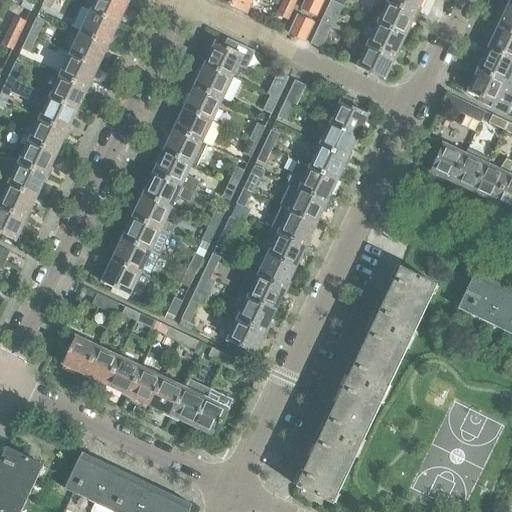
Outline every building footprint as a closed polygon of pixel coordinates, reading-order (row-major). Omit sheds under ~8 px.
[(55,0),(45,0),(43,6),(51,10),(55,0)] [(127,0),(96,0),(92,10),(120,23),(130,1),(127,0)] [(253,0),(218,0),(247,13),(253,0)] [(291,13),(295,5),(284,0),(281,7),(291,13)] [(317,16),(324,0),(306,0),(302,9),(317,16)] [(331,0),(321,22),(332,27),(337,15),(340,16),(344,6),(331,0)] [(388,0),(388,1),(416,14),(423,0),(388,0)] [(388,1),(378,23),(406,36),(416,14),(388,1)] [(511,5),(509,5),(499,26),(511,32),(511,5)] [(288,20),(291,13),(281,7),(277,15),(288,20)] [(120,23),(92,10),(81,32),(109,45),(120,23)] [(27,22),(26,21),(18,17),(15,16),(11,23),(24,29),(27,22)] [(305,41),(313,23),(298,16),(290,34),(305,41)] [(45,23),(36,19),(29,34),(37,38),(45,23)] [(332,27),(321,22),(311,44),(322,49),(332,27)] [(20,36),(24,29),(11,23),(8,30),(20,36)] [(399,50),(406,36),(378,23),(368,45),(396,58),(398,59),(402,51),(399,50)] [(511,32),(499,26),(489,48),(511,58),(511,32)] [(17,44),(20,36),(8,30),(4,38),(17,44)] [(109,45),(81,32),(71,54),(99,67),(109,45)] [(30,53),(37,38),(29,34),(22,49),(30,53)] [(13,51),(17,44),(4,38),(1,45),(12,51),(13,51)] [(255,51),(231,39),(227,47),(216,42),(213,49),(209,48),(203,61),(207,63),(206,63),(234,77),(240,65),(247,68),(255,51)] [(396,58),(368,45),(358,66),(385,80),(396,58)] [(511,59),(489,48),(479,70),(511,86),(511,59)] [(99,67),(71,54),(61,75),(89,88),(99,67)] [(16,62),(8,78),(17,82),(18,79),(24,66),(16,62)] [(206,63),(196,85),(224,99),(234,77),(206,63)] [(511,106),(511,86),(479,70),(466,95),(508,115),(511,106)] [(268,95),(270,96),(278,100),(289,78),(278,72),(268,95)] [(89,88),(61,75),(50,97),(78,111),(89,88)] [(17,82),(8,78),(1,93),(10,97),(13,90),(17,82)] [(26,96),(31,85),(18,79),(17,82),(13,90),(26,96)] [(295,80),(285,102),(293,107),(295,108),(306,85),(295,80)] [(224,99),(196,85),(185,107),(213,120),(224,99)] [(278,100),(270,96),(263,110),(272,114),(278,100)] [(50,97),(40,119),(68,132),(78,111),(50,97)] [(330,124),(358,137),(369,114),(341,101),(330,124)] [(486,112),(465,101),(460,112),(481,123),(486,112)] [(293,107),(285,102),(278,117),(286,121),(293,107)] [(185,107),(175,129),(203,142),(213,120),(185,107)] [(502,129),(506,121),(493,114),(489,123),(502,129)] [(40,119),(30,140),(58,153),(68,132),(40,119)] [(511,123),(506,121),(502,129),(511,133),(511,123)] [(259,143),(266,127),(257,123),(250,139),(259,143)] [(330,124),(320,145),(348,158),(358,137),(330,124)] [(203,142),(175,129),(165,151),(193,164),(203,142)] [(272,130),(264,146),(272,149),(280,133),(272,130)] [(58,153),(30,140),(21,135),(10,158),(19,163),(47,176),(58,153)] [(251,158),(259,143),(250,139),(242,154),(251,158)] [(452,182),(465,154),(444,143),(430,171),(452,182)] [(320,145),(310,167),(338,180),(348,158),(320,145)] [(272,149),(264,146),(257,161),(265,165),(272,149)] [(193,164),(165,151),(155,172),(196,192),(200,182),(187,176),(193,164)] [(486,164),(465,154),(452,182),(473,192),(486,164)] [(500,170),(486,164),(473,192),(495,202),(511,166),(511,161),(507,159),(500,170)] [(47,176),(19,163),(9,184),(37,197),(47,176)] [(511,166),(495,202),(511,210),(511,166)] [(237,167),(229,182),(238,186),(246,171),(237,167)] [(327,201),(338,180),(310,167),(305,178),(292,172),(287,182),(327,201)] [(196,192),(155,172),(144,194),(172,207),(177,197),(190,203),(196,192)] [(251,172),(244,189),(252,193),(254,189),(260,177),(251,172)] [(238,186),(229,182),(222,197),(231,201),(238,186)] [(331,203),(327,201),(287,182),(287,183),(299,189),(289,210),(317,223),(324,209),(327,210),(331,203)] [(9,184),(0,203),(0,206),(27,219),(37,197),(9,184)] [(244,189),(234,210),(242,214),(252,193),(244,189)] [(172,207),(144,194),(137,209),(133,207),(130,214),(169,232),(173,223),(166,220),(172,207)] [(27,219),(0,206),(0,233),(16,241),(27,219)] [(317,223),(289,210),(282,207),(272,228),(279,232),(307,245),(317,223)] [(216,210),(209,225),(218,229),(225,214),(216,210)] [(232,236),(242,214),(234,210),(223,231),(232,236)] [(169,232),(130,214),(126,222),(130,224),(123,238),(151,251),(159,254),(169,232)] [(209,225),(199,246),(207,251),(218,229),(209,225)] [(224,252),(232,236),(223,231),(216,248),(224,252)] [(279,232),(269,253),(296,267),(307,245),(279,232)] [(151,251),(123,238),(113,259),(141,272),(151,251)] [(197,272),(207,251),(199,246),(188,268),(197,272)] [(10,252),(0,247),(0,266),(3,267),(10,252)] [(296,267),(269,253),(258,275),(286,288),(296,267)] [(141,272),(113,259),(102,282),(113,287),(130,295),(141,272)] [(210,260),(203,274),(211,279),(219,264),(210,260)] [(190,288),(197,272),(188,268),(181,284),(190,288)] [(437,284),(424,278),(402,268),(376,323),(411,339),(437,284)] [(211,279),(203,274),(192,297),(202,301),(205,295),(204,295),(211,279)] [(286,288),(258,275),(248,297),(276,310),(286,288)] [(459,308),(467,312),(511,333),(511,294),(474,277),(459,308)] [(113,287),(111,292),(128,300),(130,295),(113,287)] [(120,303),(98,293),(92,304),(114,315),(120,303)] [(183,301),(175,297),(167,313),(168,313),(166,318),(174,322),(183,301)] [(199,308),(202,301),(192,297),(181,320),(182,320),(189,324),(191,324),(198,308),(199,308)] [(276,310),(248,297),(238,318),(266,332),(276,310)] [(136,322),(140,313),(126,306),(121,315),(136,322)] [(152,330),(156,321),(140,313),(136,322),(152,330)] [(266,332),(238,318),(227,341),(244,349),(255,354),(266,332)] [(182,320),(180,325),(192,331),(195,326),(191,324),(189,324),(182,320)] [(385,394),(411,339),(376,323),(350,377),(385,394)] [(180,343),(184,334),(169,327),(164,336),(180,343)] [(184,334),(180,343),(195,350),(200,341),(184,334)] [(85,375),(98,347),(76,337),(63,365),(85,375)] [(244,349),(227,341),(224,347),(241,355),(244,349)] [(119,357),(98,347),(85,375),(106,385),(119,357)] [(223,363),(227,354),(212,348),(208,356),(223,363)] [(249,365),(227,354),(223,363),(222,366),(243,376),(249,365)] [(141,368),(119,357),(106,385),(128,396),(141,368)] [(141,368),(128,396),(150,406),(163,378),(141,368)] [(190,377),(185,388),(172,416),(193,426),(206,398),(211,388),(190,377)] [(359,449),(385,394),(350,377),(324,432),(359,449)] [(185,388),(163,378),(150,406),(172,416),(185,388)] [(211,388),(206,398),(193,426),(216,437),(234,398),(211,388)] [(333,503),(359,449),(324,432),(298,487),(333,503)] [(8,448),(0,464),(0,511),(21,511),(44,466),(8,448)] [(66,489),(114,511),(188,511),(192,505),(83,453),(66,489)]
